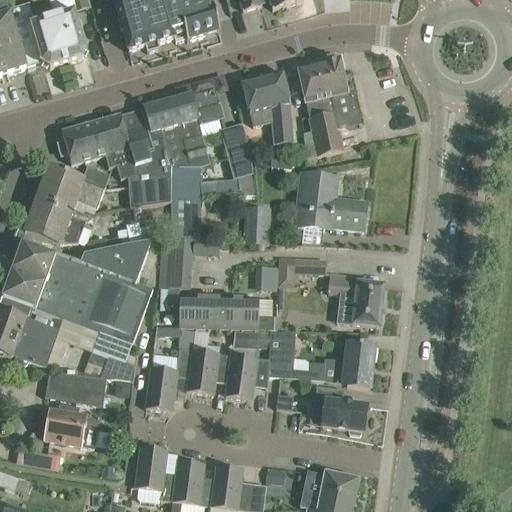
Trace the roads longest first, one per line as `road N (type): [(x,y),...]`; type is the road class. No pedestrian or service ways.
road 1 (tertiary): [(458,93),(402,472)]
road 2 (tertiary): [(127,92),(331,34),(422,45)]
road 3 (residential): [(267,446),(250,426),(186,421),(175,431),(181,444),(257,453)]
road 4 (residential): [(402,472),(267,446)]
